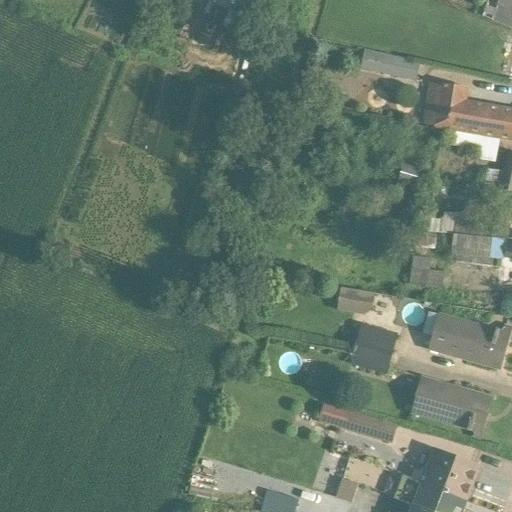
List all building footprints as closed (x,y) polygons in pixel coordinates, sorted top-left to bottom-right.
[(511,0),(498,0),(496,7),(487,4),(482,17),(511,29),(511,27),(511,0)] [(511,29),(482,17),(477,30),(506,43),(511,29)] [(419,65),(364,53),(360,72),(416,84),(419,65)] [(429,84),(422,126),(434,128),(434,131),(511,144),(511,110),(466,102),(468,90),(429,84)] [(475,161),(495,165),(498,143),(452,134),(452,135),(449,148),(476,153),(475,161)] [(511,155),(506,154),(501,173),(484,171),(479,191),(511,196),(511,155)] [(440,205),(421,199),(418,210),(423,212),(419,233),(507,243),(509,226),(476,222),(477,207),(466,206),(465,206),(464,215),(443,214),(442,220),(440,220),(439,222),(435,221),(440,205)] [(455,265),(511,270),(511,243),(507,243),(419,233),(407,232),(406,253),(434,254),(435,246),(451,249),(451,257),(454,258),(454,264),(455,265)] [(417,288),(441,291),(444,274),(429,272),(431,261),(425,260),(426,254),(412,253),(407,292),(416,294),(417,288)] [(340,290),(337,313),(363,316),(371,312),(374,295),(340,290)] [(438,316),(427,314),(421,336),(432,339),(428,353),(500,373),(511,328),(504,326),(502,332),(438,315),(438,316)] [(350,367),(386,377),(397,336),(359,327),(353,326),(348,341),(346,349),(353,351),(350,367)] [(472,441),(480,443),(493,398),(421,378),(410,416),(473,434),(472,441)] [(342,432),(391,446),(396,428),(348,413),(342,432)] [(414,472),(411,482),(464,503),(477,469),(432,450),(423,475),(414,472)] [(188,497),(212,502),(216,483),(191,478),(188,497)] [(344,478),(338,497),(354,502),(360,483),(344,478)] [(401,479),(393,501),(411,508),(409,511),(460,511),(464,503),(401,479)] [(267,492),(261,511),(292,511),(296,501),(267,492)]
